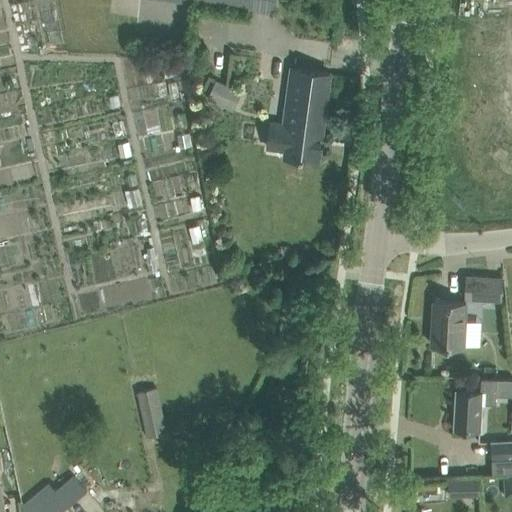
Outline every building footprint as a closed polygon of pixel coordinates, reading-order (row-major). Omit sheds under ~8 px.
[(193,0),(273,11),(274,0),(193,0)] [(287,145),(286,155),(318,159),(330,72),(292,67),(285,124),(271,122),(268,143),(287,145)] [(207,98),(225,107),(234,89),(216,80),(207,98)] [(292,274),(290,286),(301,287),(303,276),(292,274)] [(465,298),(485,299),(501,299),(501,298),(502,277),(466,276),(465,298)] [(432,344),(452,345),(464,345),(466,302),(434,300),(432,344)] [(153,372),(135,376),(147,435),(166,431),(153,372)] [(482,377),(481,390),(457,389),(454,429),(480,430),(482,403),(496,404),(497,378),(482,377)] [(511,440),(491,441),(492,457),(511,456),(511,440)] [(47,483),(22,504),(23,511),(60,511),(87,490),(73,474),(54,491),(47,483)] [(480,477),(466,478),(467,495),(480,494),(480,477)] [(226,495),(237,503),(248,489),(238,481),(226,495)]
